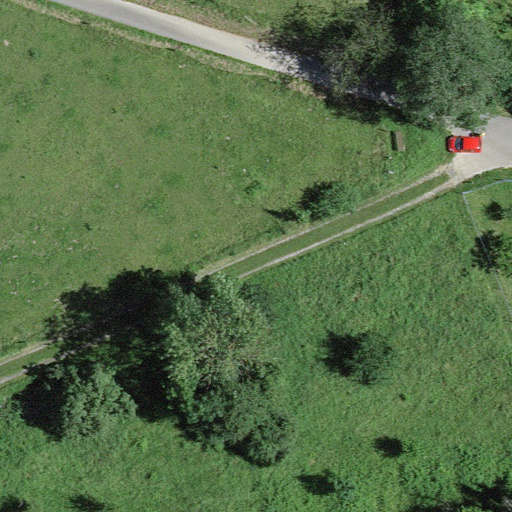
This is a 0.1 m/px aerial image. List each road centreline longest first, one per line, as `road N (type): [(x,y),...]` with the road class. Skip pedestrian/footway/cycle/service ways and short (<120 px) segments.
road 1 (track): [(511,138),(0,346)]
road 2 (track): [(123,0),(511,130)]
